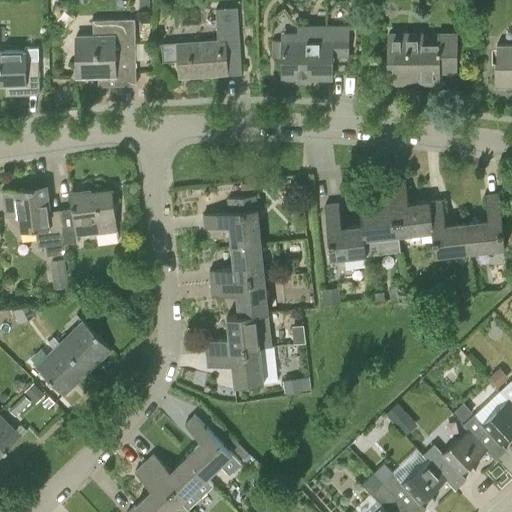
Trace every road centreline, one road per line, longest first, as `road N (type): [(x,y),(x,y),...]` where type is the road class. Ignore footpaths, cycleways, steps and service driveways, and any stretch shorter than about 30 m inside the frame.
road 1 (residential): [(27,511),(142,407),(164,367),(167,318),(148,128)]
road 2 (residential): [(148,128),(380,117),(511,134)]
road 3 (residential): [(0,146),(148,128)]
